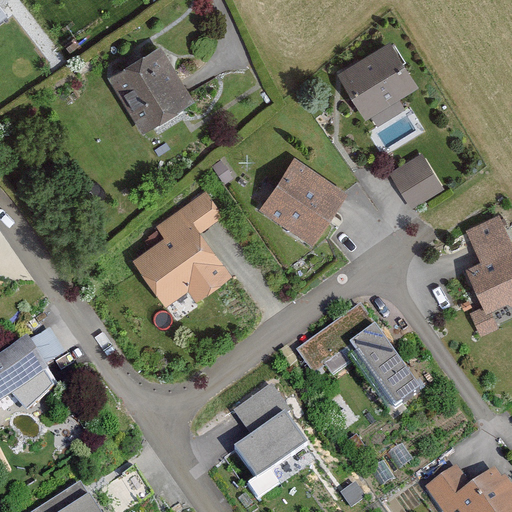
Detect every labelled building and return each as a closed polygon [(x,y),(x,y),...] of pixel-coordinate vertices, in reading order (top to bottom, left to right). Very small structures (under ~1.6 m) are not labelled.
[(392,42),(338,78),(365,123),(417,85),(392,42)] [(158,45),(104,81),(145,137),(197,111),(158,45)] [(445,191),(426,155),(390,173),(409,210),(445,191)] [(347,195),(290,158),(256,210),(313,247),(347,195)] [(222,220),(204,195),(157,229),(163,237),(132,260),(166,308),(190,291),(199,303),(234,278),(203,234),(222,220)] [(511,305),(511,247),(498,218),(467,233),(481,262),(464,271),(487,317),(511,305)] [(421,395),(361,309),(299,351),(315,374),(348,351),(392,415),(421,395)] [(0,408),(50,375),(29,345),(0,361),(0,408)] [(319,463),(267,391),(229,418),(247,443),(225,459),(259,506),(319,463)] [(511,511),(511,495),(495,471),(471,487),(457,467),(427,488),(444,511),(455,511),(458,511),(511,511)] [(98,511),(81,484),(37,511),(98,511)]
